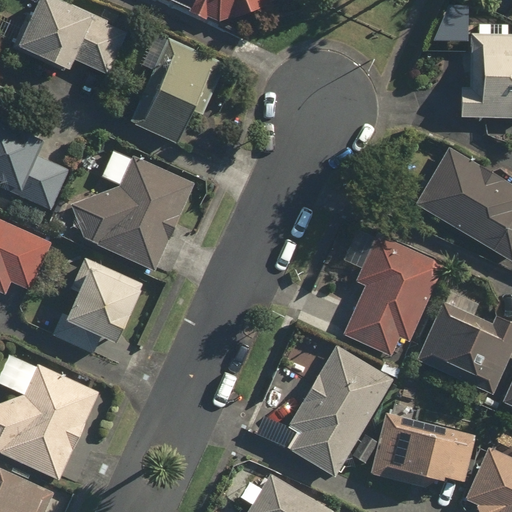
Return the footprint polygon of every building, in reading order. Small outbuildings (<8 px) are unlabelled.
[(127,32),(64,0),(39,0),(17,43),(69,69),(74,59),(105,75),(127,32)] [(169,0),(219,23),(249,11),(255,26),(278,17),(272,2),(277,0),(169,0)] [(471,24),(468,83),(462,83),(461,117),(511,118),(511,33),(509,34),(510,26),(471,24)] [(223,60),(158,33),(145,64),(153,68),(130,121),(177,141),(191,109),(201,113),(223,60)] [(41,135),(0,117),(0,186),(50,208),(67,168),(33,154),(41,135)] [(511,183),(449,146),(416,202),(511,258),(511,183)] [(86,237),(171,273),(183,244),(170,238),(194,182),(115,148),(102,176),(119,183),(72,203),(86,237)] [(51,242),(0,220),(0,288),(8,292),(13,282),(31,289),(51,242)] [(441,264),(359,228),(345,259),(361,266),(355,281),(365,285),(344,334),(391,354),(398,338),(407,342),(441,264)] [(85,257),(71,288),(80,292),(68,320),(116,341),(142,282),(85,257)] [(444,301),(416,362),(490,396),(511,348),(511,320),(498,314),(494,323),(444,301)] [(394,383),(337,347),(287,425),(298,432),(285,451),(332,481),(349,454),(362,463),(377,440),(362,431),(394,383)] [(0,450),(61,478),(98,393),(9,354),(0,373),(0,383),(23,393),(0,402),(0,450)] [(386,412),(370,475),(439,492),(443,475),(464,480),(476,433),(418,419),(420,410),(396,404),(393,414),(386,412)] [(466,494),(476,499),(480,511),(511,511),(511,458),(488,447),(466,494)] [(43,511),(52,494),(0,470),(0,511),(43,511)] [(333,511),(334,511),(272,471),(245,511),(333,511)]
